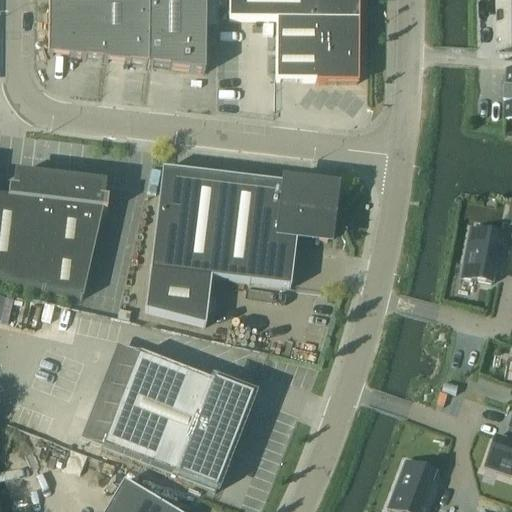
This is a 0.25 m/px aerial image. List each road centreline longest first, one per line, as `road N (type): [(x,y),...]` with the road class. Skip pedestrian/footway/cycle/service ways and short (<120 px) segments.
road 1 (unclassified): [(19,0),(19,92),(32,118),(401,158)]
road 2 (unclassified): [(401,158),(393,224),(347,391),(293,511)]
road 3 (unclassified): [(409,0),(401,158)]
